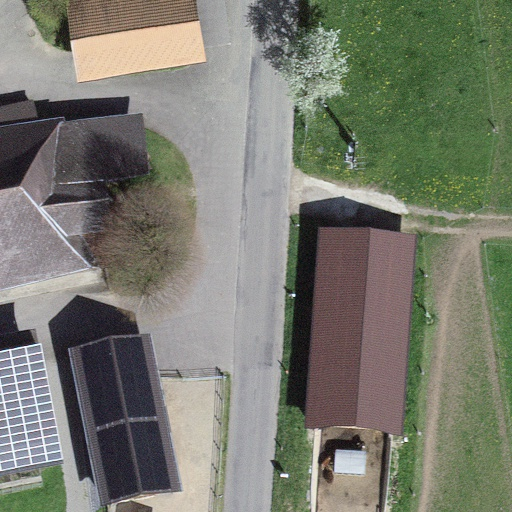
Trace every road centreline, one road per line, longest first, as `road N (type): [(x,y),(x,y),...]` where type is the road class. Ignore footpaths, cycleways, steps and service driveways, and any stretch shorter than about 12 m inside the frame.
road 1 (tertiary): [(242,511),(262,162)]
road 2 (unclassified): [(0,41),(16,62),(109,103),(197,119),(262,162)]
road 3 (tertiary): [(262,162),(272,0)]
